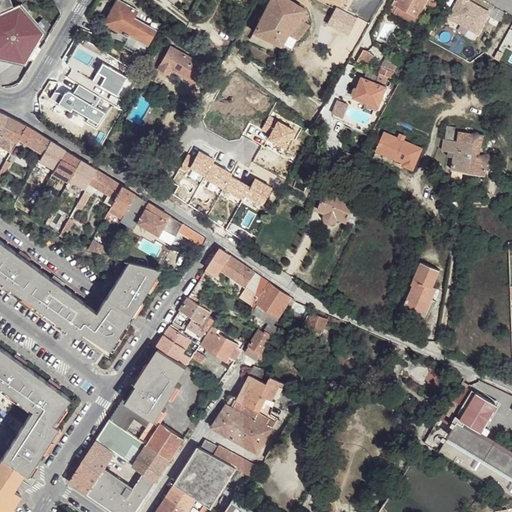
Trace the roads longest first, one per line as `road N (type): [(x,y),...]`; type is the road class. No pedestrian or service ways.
road 1 (residential): [(511,387),(316,298),(217,237)]
road 2 (residential): [(217,237),(9,104)]
road 3 (residential): [(109,394),(217,237)]
road 4 (residential): [(240,368),(146,511)]
road 5 (residential): [(0,315),(109,394)]
road 6 (residential): [(85,0),(34,88),(9,104)]
